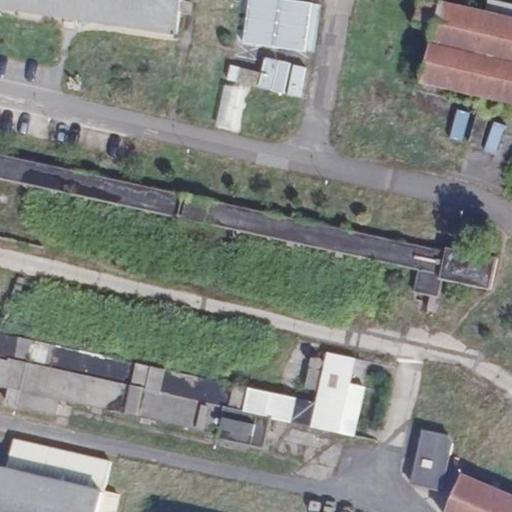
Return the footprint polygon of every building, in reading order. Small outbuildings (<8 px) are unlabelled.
[(181,0),(0,0),(0,8),(66,18),(66,17),(75,18),(75,19),(76,19),(177,34),(180,12),(179,11),(180,3),(182,3),(181,2),(181,0)] [(306,0),(247,0),(243,45),(311,51),(315,1),(306,0)] [(511,4),(492,0),(490,0),(487,14),(441,3),(441,5),(421,0),(416,24),(436,29),(423,82),(511,102),(511,4)] [(300,97),(307,67),(266,57),(259,87),(300,97)] [(229,65),(218,127),(243,132),(255,70),(229,65)] [(464,139),(468,111),(457,109),(453,137),(464,139)] [(0,179),(420,270),(415,292),(439,298),(443,280),(491,290),(499,259),(448,248),(447,252),(0,154),(0,179)] [(511,344),(511,296),(505,286),(483,302),(511,344)] [(0,385),(11,388),(8,404),(57,414),(61,399),(221,434),(220,439),(265,449),(271,419),(340,434),(343,418),(357,421),(364,387),(351,384),(356,359),(328,353),(326,364),(323,363),(322,361),(319,358),(315,358),(313,360),(312,363),(312,364),(313,368),(317,369),(320,369),(321,368),(325,368),(317,404),(0,333),(0,385)] [(443,491),(455,438),(424,431),(413,484),(443,491)] [(0,511),(116,511),(121,496),(105,492),(112,462),(15,440),(8,471),(0,469),(0,511)] [(511,511),(511,496),(464,476),(449,511),(511,511)]
